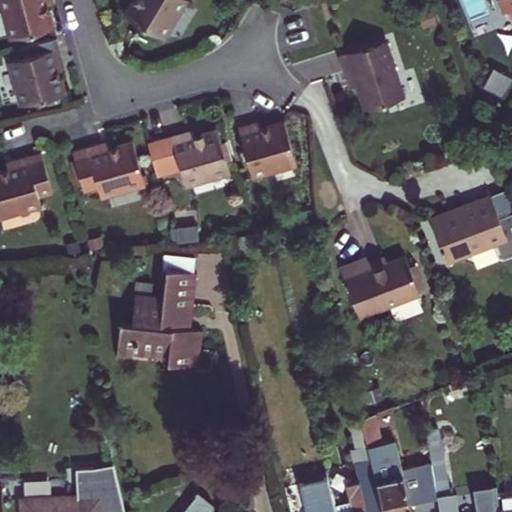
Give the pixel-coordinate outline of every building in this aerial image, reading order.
[(0,0),(11,38),(53,27),(47,4),(46,0),(0,0)] [(132,0),(125,14),(163,37),(185,0),(132,0)] [(296,0),(299,9),(326,0),(296,0)] [(508,0),(497,0),(503,13),(511,9),(508,0)] [(9,60),(21,104),(64,93),(58,70),(56,63),(63,62),(56,37),(13,48),(15,58),(9,60)] [(385,39),(340,53),(345,70),(352,68),(357,84),(365,108),(403,96),(385,39)] [(56,63),(58,70),(65,68),(63,62),(56,63)] [(345,70),(350,87),(357,84),(352,68),(345,70)] [(255,129),(261,127),(259,120),(253,122),(255,129)] [(251,176),(296,163),(284,121),(261,127),(255,129),(253,122),(238,126),(251,176)] [(147,142),(156,173),(180,166),(185,184),(229,172),(217,129),(194,135),(188,137),(186,130),(147,142)] [(188,137),(194,135),(193,129),(186,130),(188,137)] [(102,142),(72,151),(83,189),(97,185),(100,196),(145,183),(133,141),(110,147),(104,149),(102,142)] [(102,142),(104,149),(110,147),(108,141),(102,142)] [(7,168),(0,170),(0,216),(41,205),(38,195),(52,191),(41,152),(11,160),(13,167),(7,168)] [(11,160),(5,162),(7,168),(13,167),(11,160)] [(511,203),(506,187),(490,193),(498,215),(511,209),(511,203)] [(430,219),(446,260),(496,241),(501,256),(511,251),(511,209),(498,215),(490,193),(462,204),(458,208),(430,219)] [(179,228),(180,244),(202,243),(201,227),(179,228)] [(241,246),(260,243),(258,232),(240,234),(241,246)] [(166,252),(164,267),(166,267),(193,270),(194,255),(166,252)] [(359,315),(419,292),(405,254),(387,261),(371,268),(368,260),(366,256),(340,266),(359,315)] [(387,261),(384,254),(368,260),(371,268),(387,261)] [(120,320),(117,344),(137,346),(136,350),(168,353),(167,362),(198,365),(202,329),(187,328),(190,303),(193,303),(197,270),(193,270),(166,267),(163,295),(151,293),(135,292),(132,321),(120,320)] [(136,280),(135,292),(151,293),(152,281),(136,280)] [(366,444),(383,511),(411,511),(410,503),(437,497),(431,461),(401,468),(394,438),(381,441),(374,412),(360,418),(361,423),(366,444)] [(383,511),(366,444),(361,423),(350,426),(356,447),(350,448),(358,480),(345,483),(350,501),(335,505),(336,511),(383,511)] [(439,511),(452,511),(450,497),(444,498),(443,493),(447,492),(437,426),(426,427),(431,461),(437,497),(439,511)] [(320,511),(312,480),(299,483),(306,511),(320,511)] [(499,511),(497,482),(478,484),(479,511),(499,511)] [(179,511),(223,511),(222,511),(222,510),(221,510),(220,510),(219,510),(218,510),(218,511),(217,511),(216,511),(215,511),(210,511),(213,509),(213,508),(213,507),(214,507),(214,506),(214,505),(213,505),(213,504),(213,503),(212,502),(197,490),(179,511)] [(21,497),(22,511),(102,511),(101,493),(21,497)] [(511,511),(511,493),(502,494),(503,507),(499,507),(499,511),(511,511)]
